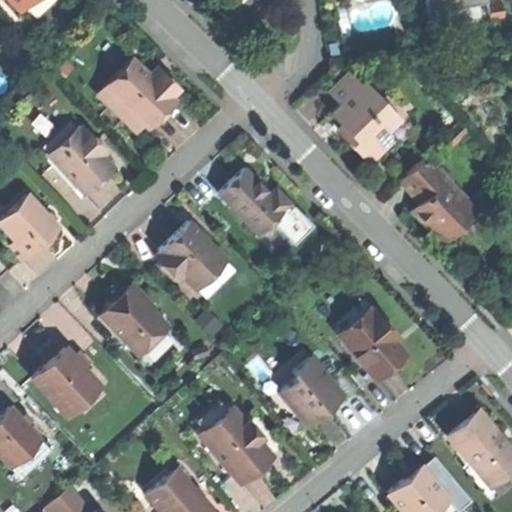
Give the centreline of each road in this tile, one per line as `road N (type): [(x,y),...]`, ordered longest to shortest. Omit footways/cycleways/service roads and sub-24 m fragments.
road 1 (residential): [(0,330),(256,103)]
road 2 (residential): [(488,348),(256,103)]
road 3 (residential): [(488,348),(286,511)]
road 4 (residential): [(256,103),(151,0)]
road 5 (residential): [(256,103),(306,58),(304,0)]
